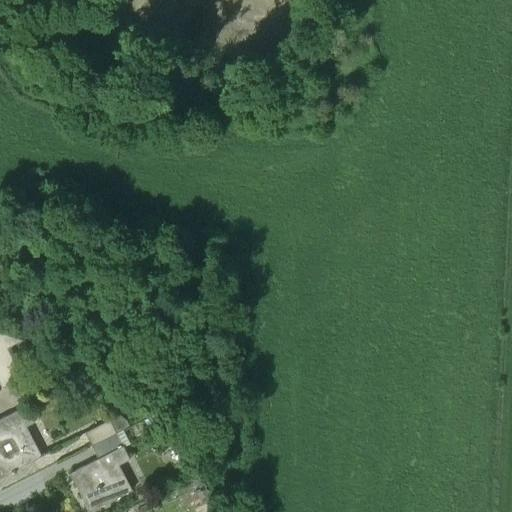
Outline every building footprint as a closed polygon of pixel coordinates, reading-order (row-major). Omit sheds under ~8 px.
[(12,387),(19,383),(17,380),(20,378),(6,349),(23,340),(0,332),(0,381),(3,387),(9,383),(12,387)] [(37,346),(30,343),(27,350),(34,352),(37,346)] [(0,419),(0,477),(40,457),(25,427),(33,423),(24,407),(0,419)] [(90,446),(115,434),(129,426),(126,421),(118,413),(107,419),(108,421),(83,434),(90,446)] [(115,434),(90,446),(96,459),(68,474),(87,511),(90,511),(131,491),(118,465),(128,460),(115,434)]
